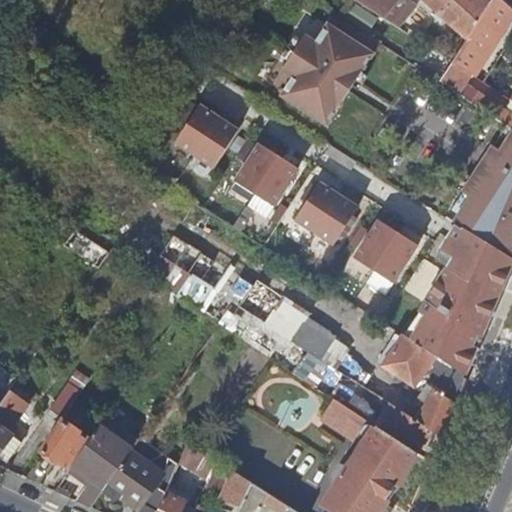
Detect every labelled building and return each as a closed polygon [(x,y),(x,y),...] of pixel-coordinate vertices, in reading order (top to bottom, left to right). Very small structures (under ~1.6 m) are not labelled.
[(352,0),(346,0),(337,17),(342,20),(356,2),(352,0)] [(399,0),(357,0),(356,2),(383,20),(399,0)] [(415,8),(405,0),(399,0),(383,20),(391,25),(398,29),(415,8)] [(422,0),(468,40),(488,7),(479,0),(422,0)] [(511,18),(511,12),(498,0),(492,0),(488,7),(468,40),(453,64),(470,76),(475,78),(511,18)] [(356,2),(342,20),(379,44),(391,25),(383,20),(356,2)] [(374,56),(328,28),(317,45),(305,38),(283,73),(296,81),(285,99),(330,127),(374,56)] [(430,59),(449,71),(453,64),(434,52),(430,59)] [(441,83),(452,90),(508,126),(511,128),(511,116),(476,94),(474,98),(461,90),(470,76),(453,64),(449,71),(444,78),(441,83)] [(422,71),(441,83),(444,78),(425,66),(422,71)] [(196,104),(173,141),(212,165),(235,128),(196,104)] [(511,128),(508,126),(463,195),(470,200),(455,224),(463,229),(472,235),(511,259),(511,128)] [(291,164),(252,139),(229,176),(268,201),(291,164)] [(351,202),(312,177),(289,214),(328,239),(351,202)] [(192,203),(156,180),(141,203),(177,226),(192,203)] [(138,212),(128,205),(116,223),(126,230),(138,212)] [(208,214),(195,205),(181,226),(194,234),(208,214)] [(372,215),(349,252),(390,278),(414,242),(372,215)] [(220,254),(235,231),(215,218),(211,216),(196,239),(220,254)] [(172,236),(151,221),(145,229),(125,260),(146,274),(159,255),(172,236)] [(455,224),(452,222),(445,233),(503,270),(511,259),(472,235),(463,229),(455,224)] [(503,270),(445,233),(437,246),(454,257),(449,265),(444,263),(422,298),(421,300),(420,302),(421,305),(421,306),(422,307),(422,308),(423,309),(424,309),(410,341),(463,378),(466,375),(462,372),(471,359),(472,360),(473,359),(451,343),(456,335),(471,346),(478,335),(482,338),(486,328),(490,318),(509,274),(503,270)] [(255,318),(268,298),(175,237),(162,257),(148,277),(241,338),(255,318)] [(88,239),(80,258),(101,267),(109,248),(88,239)] [(304,300),(313,287),(248,244),(239,257),(304,300)] [(22,282),(33,263),(14,251),(3,270),(22,282)] [(292,342),(303,325),(279,310),(268,326),(292,342)] [(295,375),(314,387),(328,365),(367,391),(375,378),(356,366),(357,364),(346,354),(347,352),(321,335),(323,331),(306,320),(303,325),(292,342),(309,353),(295,375)] [(384,367),(402,339),(397,336),(379,364),(384,367)] [(463,378),(410,341),(404,337),(402,339),(384,367),(383,368),(415,389),(414,390),(428,398),(433,390),(437,392),(428,404),(421,399),(417,405),(424,411),(416,422),(384,401),(378,410),(385,414),(379,423),(372,419),(375,414),(369,410),(370,404),(357,396),(348,409),(367,422),(376,428),(417,455),(431,433),(440,438),(465,379),(463,378)] [(64,421),(82,395),(70,386),(51,413),(64,421)] [(21,404),(10,395),(0,408),(0,456),(13,438),(9,435),(28,408),(21,404)] [(354,442),(367,422),(348,409),(335,401),(322,420),(354,442)] [(88,441),(63,423),(41,454),(43,456),(57,466),(58,464),(67,471),(88,441)] [(131,452),(132,450),(101,428),(89,445),(73,467),(92,480),(76,502),(91,509),(105,489),(131,452)] [(380,511),(386,504),(417,455),(376,428),(325,508),(331,511),(380,511)] [(23,445),(13,438),(0,456),(0,462),(7,467),(23,445)] [(164,476),(131,452),(105,489),(107,494),(116,501),(121,499),(138,511),(158,511),(168,491),(173,481),(164,476)] [(190,467),(181,463),(174,479),(183,483),(190,467)] [(253,484),(234,473),(221,501),(240,510),(241,510),(253,484)] [(295,511),(253,484),(241,510),(240,510),(238,511),(295,511)] [(182,511),(186,505),(169,498),(172,492),(168,491),(158,511),(182,511)]
